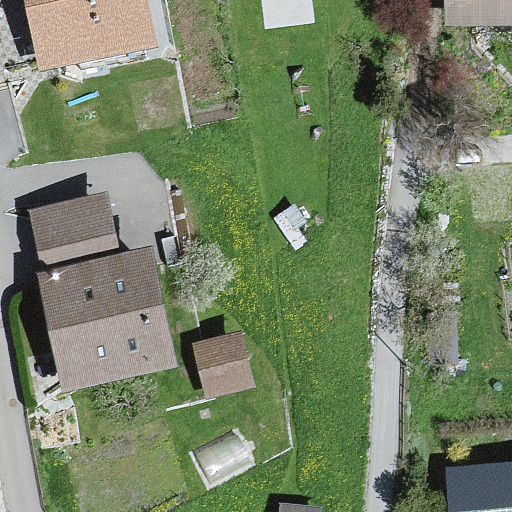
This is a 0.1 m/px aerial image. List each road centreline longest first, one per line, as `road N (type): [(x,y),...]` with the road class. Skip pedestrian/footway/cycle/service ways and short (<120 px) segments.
road 1 (residential): [(511,159),(436,166),(407,189),(391,236),(384,511)]
road 2 (residential): [(0,330),(31,511)]
